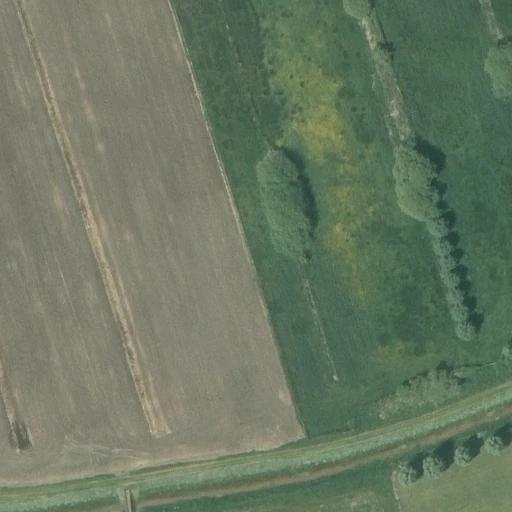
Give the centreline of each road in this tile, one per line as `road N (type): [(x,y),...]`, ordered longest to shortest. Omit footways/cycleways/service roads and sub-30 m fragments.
road 1 (track): [(123,480),(351,450),(511,393)]
road 2 (track): [(0,497),(123,480)]
